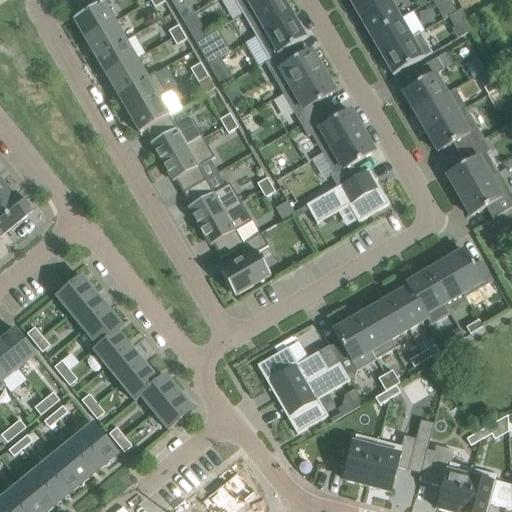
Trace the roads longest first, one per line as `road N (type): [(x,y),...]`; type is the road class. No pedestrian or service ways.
road 1 (residential): [(229,340),(410,238),(426,220),(421,194),(308,0)]
road 2 (residential): [(49,0),(45,22),(229,340)]
road 3 (residential): [(199,377),(76,225)]
road 4 (residential): [(115,511),(230,418)]
road 5 (residential): [(76,225),(0,130)]
